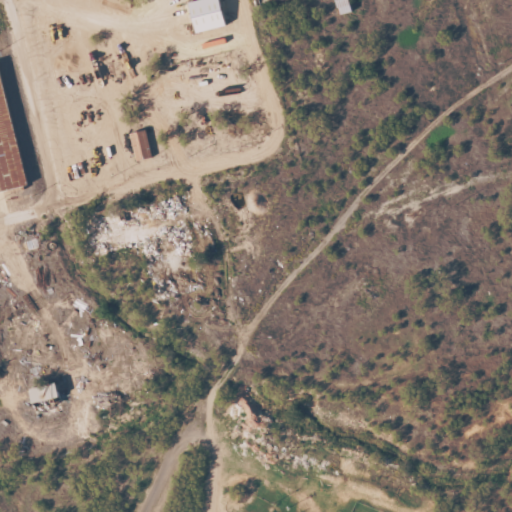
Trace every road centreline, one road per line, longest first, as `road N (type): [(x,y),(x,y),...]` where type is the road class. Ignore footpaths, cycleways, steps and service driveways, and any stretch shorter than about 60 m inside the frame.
road 1 (residential): [(0,217),(265,153),(277,137)]
road 2 (residential): [(58,202),(8,0)]
road 3 (residential): [(277,137),(278,111),(246,0)]
